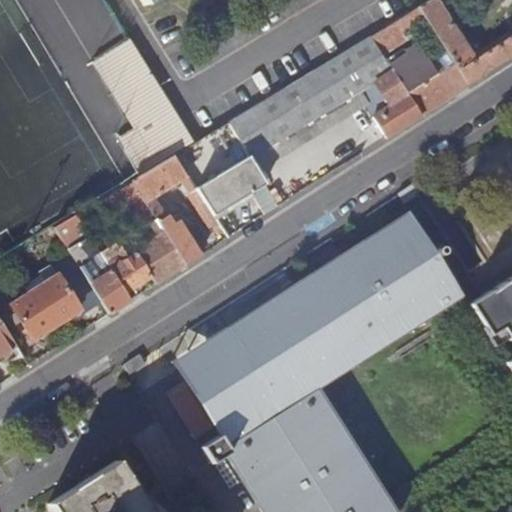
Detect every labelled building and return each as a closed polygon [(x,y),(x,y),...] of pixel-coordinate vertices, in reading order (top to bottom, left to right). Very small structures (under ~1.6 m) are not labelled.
[(465,86),(511,56),(511,40),(510,37),(487,51),(484,46),(476,51),(479,56),(472,60),(433,0),(430,0),(415,9),(427,27),(452,66),(465,86)] [(410,38),(427,27),(415,9),(367,38),(379,57),(410,38)] [(435,76),(452,66),(427,27),(410,38),(417,48),(435,76)] [(383,139),(419,116),(386,67),(379,57),(367,38),(226,123),(247,159),(372,84),(386,107),(369,118),(383,139)] [(192,143),(128,40),(91,62),(133,129),(117,138),(140,175),(172,156),(192,143)] [(419,116),(465,86),(452,66),(435,76),(417,48),(386,67),(419,116)] [(172,156),(140,175),(128,182),(153,221),(147,225),(154,237),(132,251),(149,276),(154,285),(200,255),(174,216),(165,221),(150,199),(179,181),(187,195),(186,195),(208,230),(216,225),(211,217),(193,189),(172,156)] [(264,187),(247,159),(193,189),(211,217),(264,187)] [(109,215),(122,235),(127,231),(118,218),(122,215),(118,209),(136,199),(128,186),(103,201),(111,214),(109,215)] [(123,293),(149,276),(132,251),(122,235),(109,215),(99,199),(84,209),(94,224),(99,221),(111,241),(96,251),(106,266),(123,293)] [(169,364),(217,437),(271,402),(231,339),(411,222),(404,211),(169,364)] [(107,316),(129,301),(123,293),(106,266),(99,270),(103,275),(99,278),(77,244),(88,238),(73,215),(51,229),(63,249),(107,316)] [(430,251),(411,222),(231,339),(271,402),(217,437),(199,449),(209,464),(224,455),(261,511),(393,511),(314,390),(458,297),(451,286),(452,285),(434,257),(436,258),(438,257),(440,256),(442,254),(442,252),(442,250),(441,248),(439,246),(437,245),(435,245),(433,246),(431,248),(430,250),(430,251)] [(99,270),(106,266),(96,251),(88,238),(77,244),(99,278),(103,275),(99,270)] [(511,275),(482,295),(466,305),(486,336),(499,328),(507,341),(511,337),(511,275)] [(54,277),(8,306),(30,340),(76,311),(54,277)] [(0,354),(13,346),(0,325),(0,354)] [(138,355),(122,365),(128,374),(144,364),(138,355)] [(511,357),(503,362),(511,375),(511,357)] [(147,511),(115,462),(47,506),(50,511),(147,511)]
